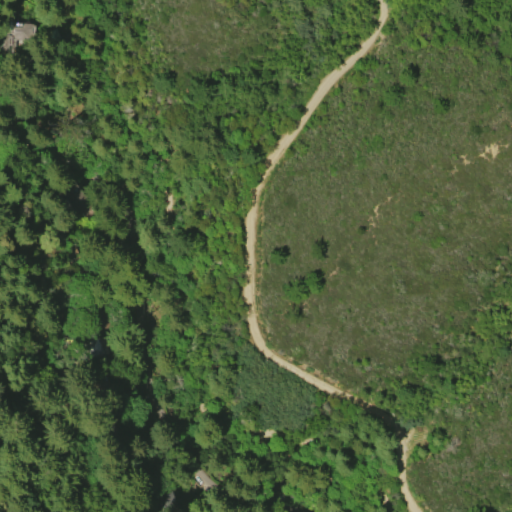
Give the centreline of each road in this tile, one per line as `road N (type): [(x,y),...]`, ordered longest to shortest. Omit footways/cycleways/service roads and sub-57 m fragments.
road 1 (track): [(379,0),(379,23),(278,149),(252,208),(246,290),(251,323),(268,351),(407,437),(408,492),(420,511),(333,490)]
road 2 (track): [(80,0),(109,107),(161,210),(195,383),(230,428),(325,483),(350,511)]
road 3 (residential): [(256,511),(182,452),(160,421),(143,381),(140,280),(120,219),(95,181),(0,124)]
road 4 (residential): [(87,511),(85,481),(52,412),(44,344),(53,272),(24,204),(0,187)]
